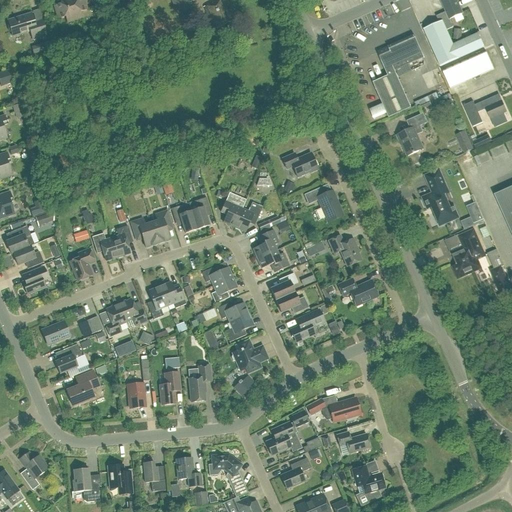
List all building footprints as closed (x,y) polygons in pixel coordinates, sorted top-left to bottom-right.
[(59,0),(61,4),(54,7),(58,20),(65,18),(67,23),(82,18),(80,13),(87,11),(83,0),(59,0)] [(195,0),(170,0),(174,9),(195,0)] [(463,14),(456,0),(439,0),(446,13),(436,17),(439,23),(424,30),(440,67),(484,48),(478,34),(453,46),(446,31),(453,28),(449,20),(463,14)] [(228,24),(218,1),(206,7),(216,30),(228,24)] [(34,23),(31,14),(7,21),(12,38),(30,32),(32,41),(47,36),(42,21),(34,23)] [(459,24),(466,21),(463,15),(456,18),(459,24)] [(106,16),(98,19),(102,31),(110,29),(106,16)] [(424,58),(414,35),(388,47),(377,52),(388,77),(373,83),(389,119),(411,109),(395,71),(396,71),(399,78),(412,72),(409,65),(424,58)] [(53,48),(51,41),(32,47),(34,54),(44,51),(45,55),(49,53),(48,50),(53,48)] [(494,70),(486,51),(442,71),(450,89),(494,70)] [(11,83),(7,70),(0,72),(0,87),(11,83)] [(463,106),(473,128),(482,123),(478,113),(486,109),(490,120),(491,119),(495,127),(506,122),(502,114),(506,113),(502,102),(498,103),(495,97),(475,106),(473,102),(463,106)] [(24,117),(20,104),(11,107),(16,119),(24,117)] [(427,123),(423,115),(407,122),(411,130),(396,136),(400,144),(401,144),(407,157),(423,150),(417,135),(422,132),(420,126),(427,123)] [(353,134),(359,133),(355,120),(350,122),(353,134)] [(467,132),(459,136),(467,154),(476,150),(467,132)] [(10,163),(7,153),(6,153),(7,154),(0,156),(0,179),(12,176),(7,164),(10,163)] [(318,170),(311,154),(297,160),(294,154),(282,160),(286,170),(292,167),(297,178),(309,173),(309,174),(318,170)] [(427,210),(431,208),(439,226),(458,218),(453,207),(449,209),(441,191),(446,189),(438,171),(425,177),(432,194),(422,199),(427,210)] [(165,178),(159,180),(165,197),(170,195),(165,178)] [(260,189),(272,188),(272,179),(259,180),(260,189)] [(511,187),(494,196),(511,235),(511,187)] [(320,197),(316,190),(304,196),(308,205),(318,201),(327,221),(342,214),(332,192),(320,197)] [(13,202),(10,192),(9,192),(9,194),(0,196),(0,219),(14,215),(10,203),(13,202)] [(246,201),(240,198),(229,193),(222,209),(228,212),(223,223),(234,228),(242,209),(246,201)] [(191,212),(197,230),(209,226),(205,213),(210,212),(206,198),(195,202),(198,210),(191,212)] [(34,208),(29,210),(32,217),(45,213),(40,200),(33,203),(34,208)] [(248,212),(242,209),(234,228),(245,233),(250,221),(256,224),(262,208),(252,203),(248,212)] [(470,219),(460,223),(463,229),(483,220),(476,204),(465,208),(470,219)] [(197,230),(191,212),(184,214),(182,206),(171,210),(175,223),(181,221),(185,234),(197,230)] [(117,212),(120,224),(128,222),(125,210),(117,212)] [(157,222),(151,224),(157,245),(169,241),(166,229),(172,227),(167,211),(155,215),(157,222)] [(286,220),(285,217),(277,220),(276,218),(257,226),(259,232),(286,220)] [(35,224),(38,232),(53,226),(51,218),(35,224)] [(157,245),(151,224),(144,226),(142,219),(130,223),(135,238),(141,236),(145,249),(157,245)] [(11,255),(30,247),(34,245),(26,227),(14,232),(17,238),(6,243),(11,255)] [(112,239),(117,258),(130,254),(125,240),(131,238),(127,227),(116,230),(118,237),(112,239)] [(252,250),(257,260),(276,251),(274,246),(279,244),(273,231),(259,237),(262,245),(252,250)] [(485,257),(473,231),(459,237),(464,249),(457,252),(459,256),(458,257),(457,257),(457,258),(456,259),(456,260),(456,261),(456,262),(456,263),(457,265),(452,267),(458,279),(477,271),(479,265),(477,260),(485,257)] [(106,261),(117,258),(112,239),(105,241),(103,234),(92,238),(95,250),(101,248),(106,261)] [(343,244),(339,236),(328,241),(334,255),(340,252),(347,268),(361,261),(358,253),(359,253),(353,239),(343,244)] [(309,257),(327,252),(324,244),(306,249),(309,257)] [(33,255),(30,247),(11,255),(13,254),(17,266),(28,262),(31,268),(43,263),(39,252),(33,255)] [(94,262),(90,250),(78,255),(79,259),(70,263),(78,282),(92,276),(87,265),(94,262)] [(278,256),(276,251),(257,260),(261,269),(271,265),(275,273),(289,267),(283,254),(278,256)] [(489,257),(491,266),(500,263),(498,254),(489,257)] [(305,256),(300,259),(302,265),(308,262),(305,256)] [(511,290),(501,266),(489,271),(500,295),(511,290)] [(213,287),(232,279),(227,268),(218,273),(215,267),(201,273),(205,282),(211,280),(213,287)] [(48,280),(43,268),(30,273),(33,279),(22,283),(27,296),(45,288),(42,282),(48,280)] [(270,290),(275,302),(294,294),(291,286),(298,284),(293,274),(281,279),(283,285),(270,290)] [(236,289),(232,279),(213,287),(216,292),(211,295),(215,304),(229,298),(227,293),(236,289)] [(355,288),(352,280),(337,286),(342,297),(350,294),(355,307),(378,297),(371,281),(355,288)] [(159,288),(167,306),(173,304),(175,309),(186,305),(180,291),(174,293),(170,283),(159,288)] [(167,306),(159,288),(148,292),(152,302),(146,304),(153,321),(163,317),(160,309),(167,306)] [(334,290),(325,290),(326,298),(334,297),(334,290)] [(297,301),(294,294),(275,302),(280,313),(293,308),(296,314),(308,308),(304,298),(297,301)] [(125,302),(118,304),(126,323),(133,320),(135,327),(147,322),(142,310),(136,313),(131,300),(125,302)] [(229,323),(248,315),(243,304),(233,308),(231,303),(217,309),(222,320),(227,317),(229,323)] [(119,326),(126,323),(118,304),(111,307),(111,308),(106,310),(111,323),(105,325),(110,337),(121,333),(119,326)] [(324,322),(318,311),(299,319),(302,326),(290,331),(292,335),(291,338),(294,339),(296,343),(314,335),(311,328),(324,322)] [(201,315),(196,317),(199,325),(205,322),(201,315)] [(253,326),(248,315),(229,323),(232,329),(225,332),(229,343),(246,336),(243,330),(253,326)] [(102,330),(96,317),(85,322),(91,335),(102,330)] [(69,337),(63,322),(41,331),(48,346),(69,337)] [(337,324),(340,331),(345,329),(342,322),(337,324)] [(180,334),(188,331),(185,323),(177,326),(180,334)] [(160,334),(154,336),(157,342),(163,340),(160,334)] [(148,335),(144,344),(149,346),(153,337),(148,335)] [(106,337),(99,340),(101,345),(108,342),(106,337)] [(253,351),(248,341),(235,347),(237,352),(232,354),(233,356),(232,356),(231,358),(233,361),(235,362),(236,362),(240,372),(245,370),(247,375),(259,369),(260,367),(258,364),(268,360),(262,347),(253,351)] [(215,343),(208,346),(210,352),(217,349),(215,343)] [(82,358),(77,345),(64,350),(67,358),(55,363),(59,375),(77,367),(74,361),(82,358)] [(119,347),(113,349),(117,359),(123,357),(119,347)] [(149,381),(147,361),(140,362),(142,382),(149,381)] [(211,382),(209,366),(198,367),(199,379),(188,380),(191,403),(205,402),(204,389),(205,389),(205,383),(211,382)] [(99,377),(109,374),(107,367),(97,370),(99,377)] [(99,387),(93,372),(75,379),(78,386),(66,391),(73,407),(94,399),(91,390),(99,387)] [(180,392),(178,373),(164,375),(165,386),(159,386),(161,406),(175,405),(174,392),(180,392)] [(252,384),(246,377),(232,389),(239,398),(249,389),(248,387),(252,384)] [(146,408),(143,384),(127,386),(129,409),(146,408)] [(321,400),(306,408),(311,417),(326,409),(321,400)] [(358,416),(353,400),(329,407),(333,423),(358,416)] [(304,411),(290,417),(295,429),(309,423),(304,411)] [(275,439),(265,443),(272,457),(290,448),(292,454),(302,450),(295,434),(294,434),(289,423),(275,429),(278,435),(276,435),(275,439)] [(350,439),(348,433),(336,436),(339,447),(346,445),(349,455),(370,448),(366,435),(350,439)] [(317,439),(306,444),(309,452),(321,447),(317,439)] [(33,460),(28,454),(19,460),(24,468),(25,467),(27,470),(20,475),(32,491),(39,486),(34,479),(48,469),(39,457),(33,460)] [(232,461),(225,455),(214,456),(211,460),(213,471),(224,470),(228,473),(226,476),(235,498),(247,492),(237,471),(240,468),(239,464),(235,461),(232,461)] [(193,475),(191,459),(176,460),(178,480),(188,479),(188,488),(201,487),(200,474),(193,475)] [(311,469),(306,459),(290,466),(292,472),(280,477),(286,490),(304,481),(301,473),(311,469)] [(154,468),(154,463),(143,464),(145,484),(151,483),(152,493),(165,491),(163,467),(154,468)] [(130,472),(123,473),(123,466),(107,467),(110,490),(111,491),(118,490),(119,495),(132,494),(131,481),(130,472)] [(363,493),(356,497),(361,508),(381,498),(378,491),(385,489),(380,474),(369,477),(366,467),(351,471),(356,488),(361,486),(363,493)] [(90,486),(88,469),(73,471),(74,480),(73,481),(74,493),(83,492),(84,501),(86,503),(99,502),(98,486),(90,486)] [(18,491),(4,472),(0,474),(0,493),(1,492),(7,500),(18,491)] [(206,505),(205,492),(193,493),(194,507),(206,505)] [(329,511),(323,496),(296,507),(298,511),(329,511)] [(223,504),(226,511),(258,511),(260,511),(256,502),(250,505),(247,499),(239,502),(238,498),(223,504)] [(332,504),(335,511),(349,511),(344,499),(332,504)]
